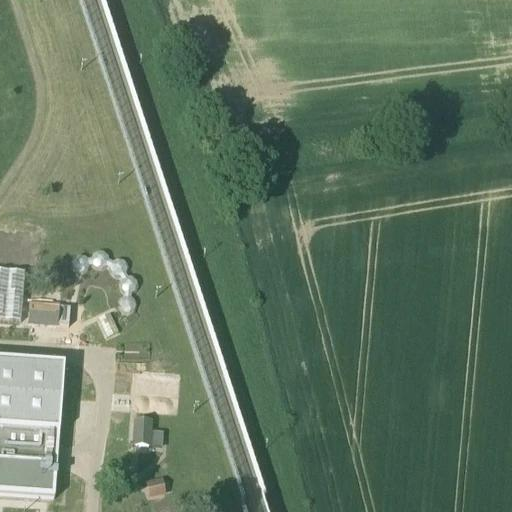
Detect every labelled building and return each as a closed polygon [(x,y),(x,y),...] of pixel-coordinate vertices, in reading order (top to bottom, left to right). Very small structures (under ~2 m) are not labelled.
[(93,262),(92,265),(92,268),(93,272),(95,274),(99,276),(102,276),(105,275),(107,274),(109,272),(110,269),(110,265),(109,262),(108,260),(105,258),(101,257),(98,258),(95,259),(93,262)] [(73,264),(71,267),(71,270),(73,274),(75,276),(78,278),(81,278),(84,278),(86,276),(88,274),(89,271),(89,267),(88,264),(87,262),(84,261),(80,260),(77,260),(75,262),(73,264)] [(112,270),(110,273),(110,277),(111,280),(114,283),(117,284),(120,284),(123,284),(125,282),(127,280),(128,277),(128,273),(127,270),(126,269),(123,267),(119,266),(116,266),(114,268),(112,270)] [(0,323),(20,324),(23,275),(0,274),(0,323)] [(123,287),(122,290),(122,293),(123,297),(125,299),(129,301),(132,301),(134,300),(137,299),(139,297),(140,294),(140,290),(139,287),(137,285),(135,284),(131,283),(128,283),(125,285),(123,287)] [(120,307),(119,310),(119,313),(120,317),(123,319),(126,321),(129,321),(132,320),(134,319),(136,317),(137,314),(137,310),(136,307),(135,305),(132,303),(128,303),(125,303),(122,305),(120,307)] [(62,309),(30,306),(28,329),(60,332),(62,309)] [(118,343),(109,322),(100,326),(108,347),(118,343)] [(62,371),(0,366),(0,431),(57,436),(59,436),(64,370),(62,370),(62,371)] [(152,427),(134,428),(135,450),(153,449),(152,427)] [(57,436),(0,431),(0,458),(7,459),(7,467),(23,468),(24,460),(55,463),(57,436)] [(0,496),(53,500),(55,463),(24,460),(23,468),(7,467),(7,459),(0,458),(0,496)] [(164,484),(146,489),(151,506),(169,500),(164,484)]
